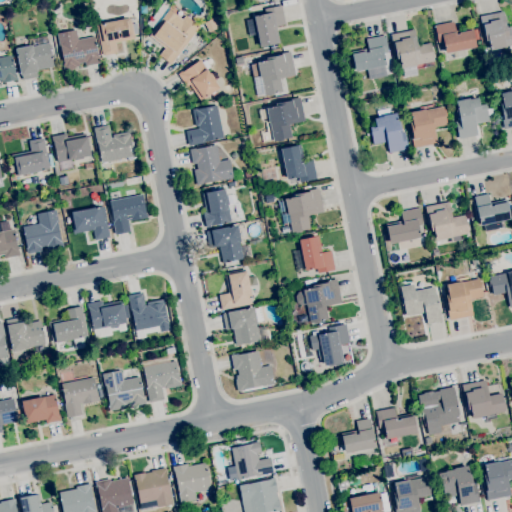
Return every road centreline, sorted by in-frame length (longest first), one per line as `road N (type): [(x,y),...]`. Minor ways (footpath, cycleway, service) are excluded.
road 1 (residential): [(0,464),(292,407),(333,396),(385,366),(511,339)]
road 2 (residential): [(213,419),(151,105),(121,90),(0,115)]
road 3 (residential): [(313,0),(385,366)]
road 4 (residential): [(0,291),(177,258)]
road 5 (residential): [(352,191),(511,161)]
